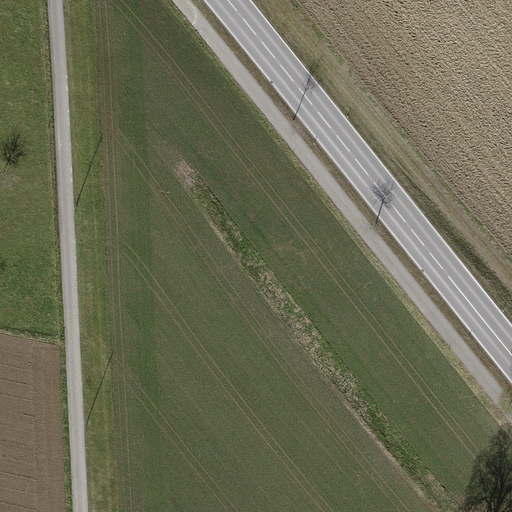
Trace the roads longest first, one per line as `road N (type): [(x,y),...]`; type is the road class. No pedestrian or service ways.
road 1 (unclassified): [(56,0),(80,511)]
road 2 (primary): [(511,349),(228,0)]
road 3 (track): [(511,290),(277,0)]
